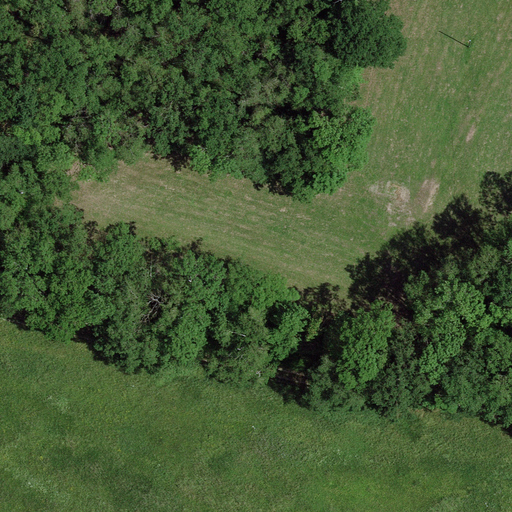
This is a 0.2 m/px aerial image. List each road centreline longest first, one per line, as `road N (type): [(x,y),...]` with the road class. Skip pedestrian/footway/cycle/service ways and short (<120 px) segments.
road 1 (track): [(435,391),(345,383),(0,305)]
road 2 (track): [(511,406),(435,391),(404,327)]
